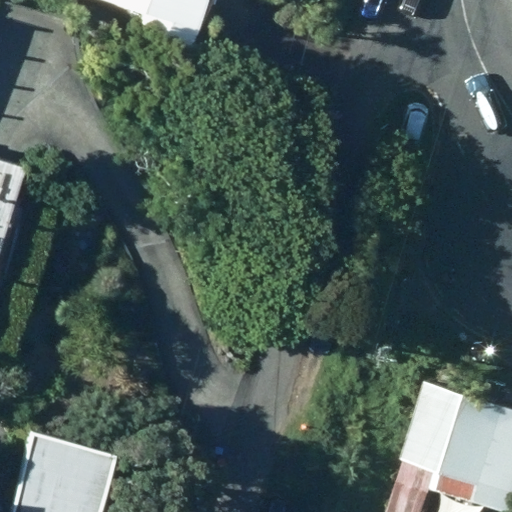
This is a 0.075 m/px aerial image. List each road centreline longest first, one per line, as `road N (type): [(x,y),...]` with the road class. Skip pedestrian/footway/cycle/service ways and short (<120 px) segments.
road 1 (unclassified): [(421,0),(362,87),(240,511)]
road 2 (tertiary): [(438,0),(455,56),(511,165)]
